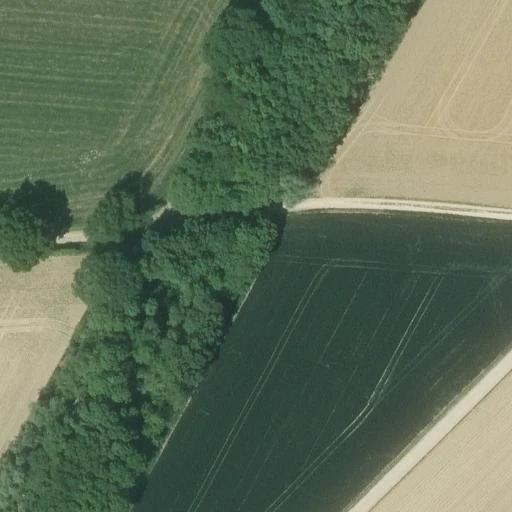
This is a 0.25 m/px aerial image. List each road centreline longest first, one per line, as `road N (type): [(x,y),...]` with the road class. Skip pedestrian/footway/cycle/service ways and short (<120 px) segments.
road 1 (track): [(152,228),(309,203),(511,216)]
road 2 (track): [(279,0),(183,187),(152,228)]
road 3 (track): [(358,511),(511,359)]
road 4 (track): [(152,228),(0,242)]
